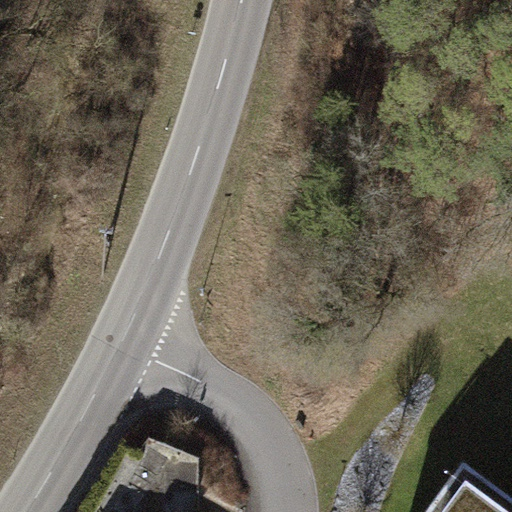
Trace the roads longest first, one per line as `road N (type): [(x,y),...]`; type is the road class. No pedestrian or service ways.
road 1 (tertiary): [(129,340),(236,45),(245,0)]
road 2 (residential): [(285,511),(265,423),(237,390),(129,340)]
road 3 (tertiary): [(26,511),(129,340)]
